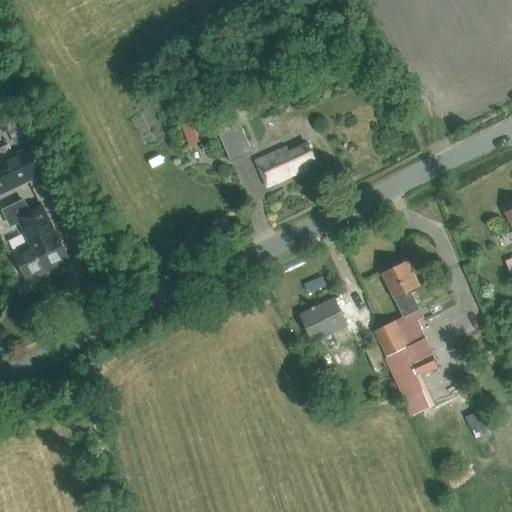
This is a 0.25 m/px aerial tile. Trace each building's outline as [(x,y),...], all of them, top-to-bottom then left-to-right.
[(152,104),(136,109),(146,142),(163,137),(152,104)] [(234,108),(211,118),(230,162),(251,153),(240,126),(241,125),(234,108)] [(181,126),(189,145),(207,138),(199,118),(181,126)] [(314,160),(307,144),(288,153),(286,148),(255,162),(267,187),(297,174),(297,173),(309,168),(306,163),(314,160)] [(0,194),(44,173),(31,147),(0,162),(0,194)] [(56,234),(41,205),(28,212),(23,201),(2,211),(10,227),(19,223),(26,236),(27,236),(31,244),(29,245),(30,246),(17,253),(28,276),(15,282),(16,284),(29,278),(68,259),(56,233),(56,234)] [(406,261),(381,273),(402,318),(419,310),(410,293),(419,288),(406,261)] [(350,332),(371,321),(362,303),(352,307),(346,294),(334,299),(300,316),(312,341),(346,325),(350,332)] [(372,332),(384,360),(408,349),(395,322),(372,332)] [(410,363),(417,379),(439,369),(439,368),(432,353),(410,363)] [(436,407),(428,392),(403,403),(410,418),(436,407)]
